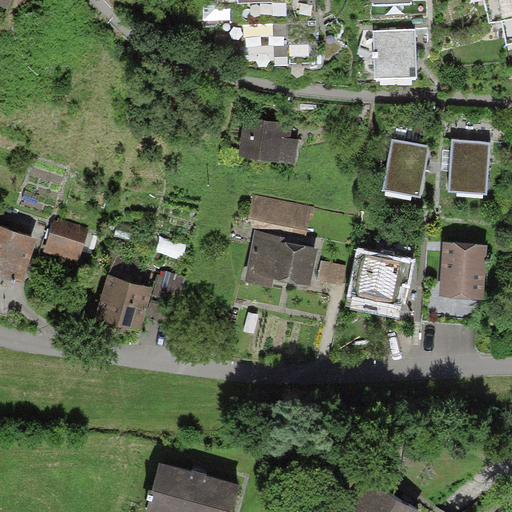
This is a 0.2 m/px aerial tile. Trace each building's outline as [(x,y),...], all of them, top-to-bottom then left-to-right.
[(202,0),(203,26),(231,25),(232,38),(240,38),(241,64),(319,61),(318,46),(318,26),(316,0),(202,0)] [(501,15),(511,12),(511,0),(484,0),(489,18),(501,15)] [(511,12),(501,15),(506,40),(511,38),(511,12)] [(414,27),(359,29),(360,56),(374,55),(375,73),(416,72),(414,27)] [(293,120),(243,112),(237,148),(296,156),(299,132),(292,131),(293,120)] [(429,145),(392,138),(382,183),(420,191),(423,173),(429,145)] [(490,141),(452,139),(450,167),(449,186),(487,189),(490,141)] [(313,204),(253,194),(248,222),(308,233),(313,204)] [(89,227),(54,216),(44,247),(78,259),(89,227)] [(36,233),(0,220),(0,268),(21,276),(36,233)] [(293,237),(256,229),(245,278),(271,284),(274,272),(308,280),(316,243),(293,237)] [(486,238),(442,235),(439,289),(482,292),(486,238)] [(411,256),(361,246),(353,287),(398,296),(402,276),(407,277),(411,256)] [(347,264),(322,259),(318,277),(343,282),(347,264)] [(152,280),(109,268),(96,312),(139,324),(152,280)] [(164,273),(159,272),(154,290),(179,297),(185,273),(165,268),(164,273)] [(169,320),(174,304),(151,298),(147,313),(169,320)] [(231,322),(209,316),(201,348),(222,353),(231,322)] [(160,454),(146,504),(175,511),(227,511),(238,476),(160,454)] [(420,511),(424,506),(369,472),(356,491),(359,493),(346,511),(420,511)]
